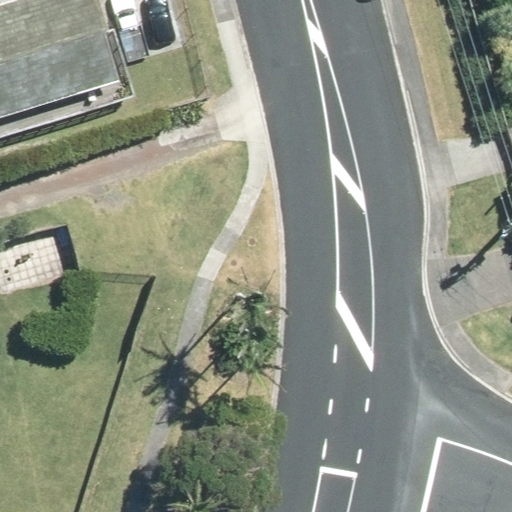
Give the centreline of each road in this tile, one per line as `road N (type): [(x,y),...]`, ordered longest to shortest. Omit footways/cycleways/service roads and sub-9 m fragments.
road 1 (tertiary): [(345,410),(354,300),(348,198),(311,0)]
road 2 (residential): [(511,466),(345,410)]
